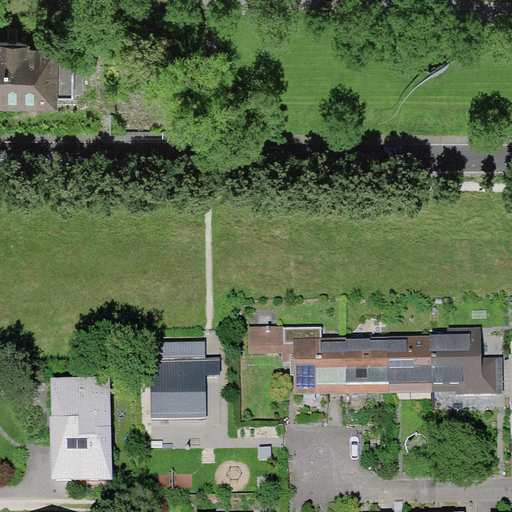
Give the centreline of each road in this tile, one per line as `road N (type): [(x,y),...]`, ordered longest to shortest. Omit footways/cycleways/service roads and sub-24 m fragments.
road 1 (unclassified): [(0,156),(511,161)]
road 2 (residential): [(511,488),(358,489),(323,463)]
